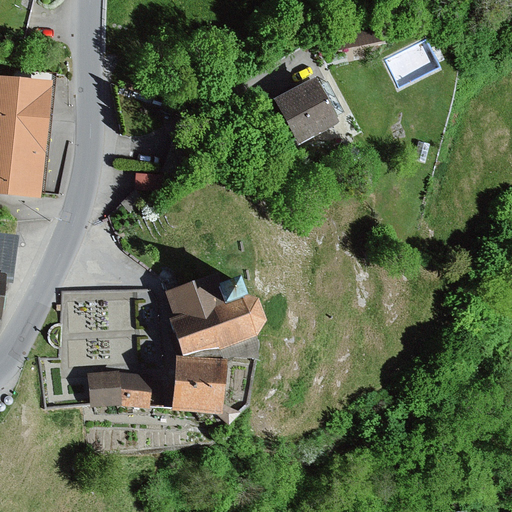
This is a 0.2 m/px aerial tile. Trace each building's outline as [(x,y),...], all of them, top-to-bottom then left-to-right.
[(8,0),(0,36),(25,41),(34,0),(8,0)] [(381,25),(334,35),(337,53),(385,44),(381,25)] [(51,85),(0,79),(0,194),(40,198),(51,85)] [(315,81),(273,103),(296,147),(339,125),(315,81)] [(172,140),(162,170),(192,180),(203,150),(172,140)] [(165,175),(136,174),(135,190),(164,191),(165,175)] [(134,192),(119,207),(130,219),(146,204),(134,192)] [(19,235),(0,232),(0,322),(2,323),(6,282),(14,283),(19,235)] [(217,275),(165,295),(174,320),(169,322),(183,359),(218,346),(221,353),(258,339),(267,324),(259,301),(247,297),(241,281),(222,288),(217,275)] [(88,361),(139,359),(137,285),(59,286),(61,393),(89,393),(88,361)] [(226,364),(177,360),(173,414),(222,418),(223,406),(226,364)] [(119,374),(91,376),(90,405),(90,410),(121,407),(150,411),(151,377),(119,374)] [(240,415),(223,406),(222,418),(229,428),(240,415)]
